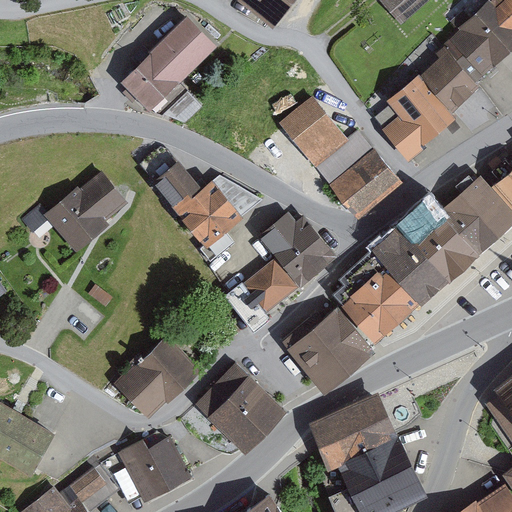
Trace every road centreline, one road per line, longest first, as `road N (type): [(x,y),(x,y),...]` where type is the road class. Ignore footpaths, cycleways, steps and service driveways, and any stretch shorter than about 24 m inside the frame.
road 1 (tertiary): [(359,232),(163,132),(72,120),(0,132)]
road 2 (residential): [(0,345),(139,422),(169,415),(232,355),(258,344)]
road 3 (residential): [(422,186),(314,53),(291,39),(263,36),(201,0)]
road 4 (secondary): [(506,316),(310,414)]
road 5 (residential): [(425,511),(470,391),(511,331)]
road 6 (secondary): [(310,414),(190,511)]
road 7 (residential): [(258,344),(322,285),(359,232)]
